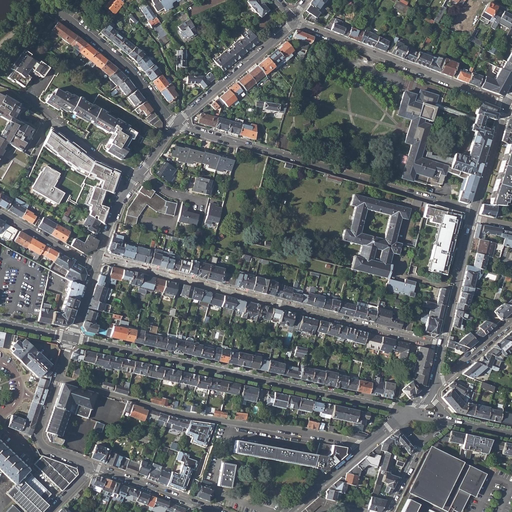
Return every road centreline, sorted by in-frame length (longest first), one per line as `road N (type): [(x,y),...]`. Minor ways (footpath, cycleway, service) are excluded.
road 1 (residential): [(440,345),(98,255)]
road 2 (tertiary): [(70,338),(410,414)]
road 3 (residential): [(56,377),(174,412),(362,448)]
road 4 (residential): [(177,124),(474,209)]
road 5 (residential): [(505,104),(293,21)]
road 6 (residential): [(55,7),(130,69),(177,124)]
road 7 (residential): [(293,21),(177,124)]
road 8 (tertiary): [(472,216),(440,345)]
road 9 (residential): [(56,377),(39,440),(88,464)]
